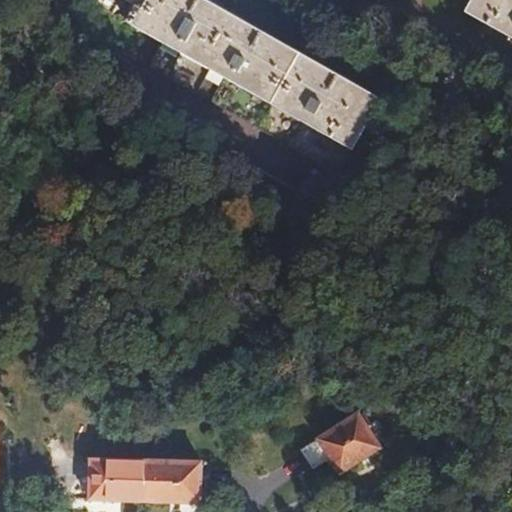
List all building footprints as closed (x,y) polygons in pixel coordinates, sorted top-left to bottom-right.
[(125,0),(142,9),(146,0),(125,0)] [(380,100),(199,0),(146,0),(142,9),(131,29),(160,44),(148,66),(339,173),(380,100)] [(511,39),(511,0),(470,0),(464,12),(511,39)] [(131,98),(117,123),(308,230),(322,204),(131,98)] [(337,474),(379,447),(356,412),(298,448),(310,467),(327,457),(337,474)] [(143,501),(143,460),(87,458),(87,499),(143,501)] [(200,461),(143,460),(143,501),(199,502),(200,461)]
